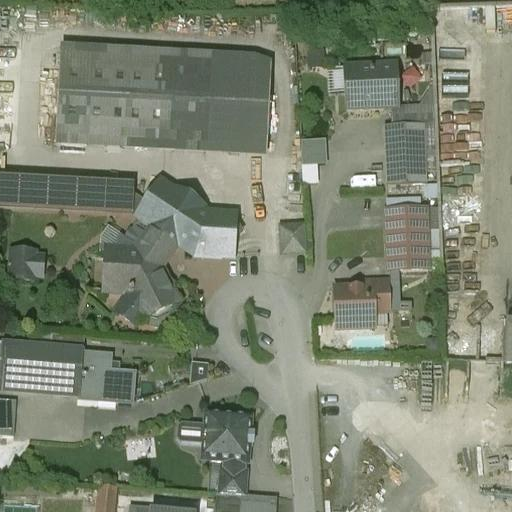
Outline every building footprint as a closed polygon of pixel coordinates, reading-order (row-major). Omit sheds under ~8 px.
[(460,6),(462,37),(492,36),(491,15),(503,14),(502,4),(460,6)] [(169,76),(89,71),(90,55),(62,54),(57,146),(85,147),(86,131),(166,136),(169,76)] [(396,69),(345,72),(346,112),(398,110),(396,69)] [(422,128),(385,130),(388,190),(425,188),(422,128)] [(303,140),(304,166),(331,165),(330,139),(303,140)] [(176,197),(159,186),(146,205),(138,218),(137,220),(140,222),(153,231),(136,256),(118,255),(106,254),(103,295),(127,296),(127,297),(119,310),(141,325),(142,326),(178,307),(171,293),(173,292),(175,286),(169,284),(167,285),(156,265),(162,256),(170,256),(177,246),(194,258),(194,262),(221,264),(221,260),(233,260),(234,240),(242,233),(235,226),(236,220),(208,218),(201,214),(203,210),(178,193),(176,197)] [(134,196),(0,188),(0,209),(133,216),(133,215),(134,197),(134,196)] [(146,205),(134,197),(133,215),(138,218),(146,205)] [(425,212),(386,214),(389,275),(428,274),(425,212)] [(140,222),(132,234),(130,233),(125,242),(126,243),(118,255),(136,256),(153,231),(140,222)] [(305,227),(278,229),(280,259),(307,258),(305,227)] [(35,257),(11,255),(9,283),(33,284),(35,257)] [(355,289),(356,292),(335,292),(337,324),(351,323),(351,331),(374,331),(373,317),(388,316),(387,283),(359,284),(355,289)] [(85,341),(52,339),(51,350),(84,353),(85,341)] [(51,350),(2,346),(0,368),(0,387),(80,394),(83,358),(84,353),(51,350)] [(111,360),(83,358),(80,394),(79,403),(98,405),(98,410),(115,412),(115,406),(132,408),(134,378),(109,376),(111,360)] [(16,405),(0,404),(0,440),(13,441),(16,405)] [(251,421),(206,418),(205,431),(201,429),(182,428),(178,431),(177,442),(180,445),(200,447),(204,448),(206,449),(206,448),(215,449),(218,452),(217,462),(217,464),(225,464),(224,473),(221,473),(219,499),(241,501),(241,500),(245,500),(247,475),(244,475),(244,466),(247,466),(251,421)] [(113,511),(115,493),(100,492),(97,511),(113,511)] [(245,500),(241,500),(241,501),(240,511),(276,511),(277,502),(245,500)]
